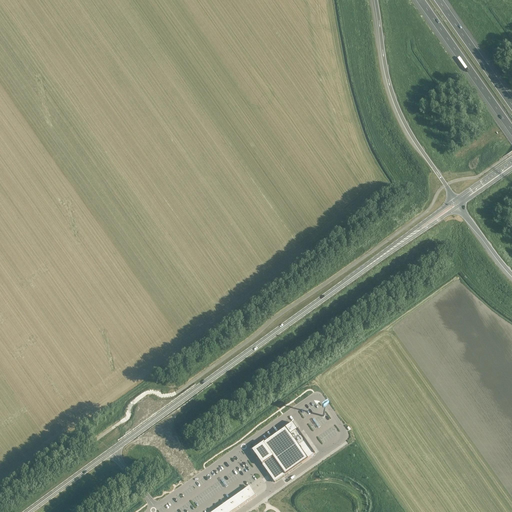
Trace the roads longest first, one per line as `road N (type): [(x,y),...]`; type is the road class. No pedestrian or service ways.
road 1 (secondary): [(164,412),(408,236)]
road 2 (unclassified): [(242,445),(315,393),(326,406),(342,439),(273,488)]
road 3 (motorway): [(376,0),(397,106),(457,202)]
road 4 (motorway): [(420,0),(511,130)]
road 5 (motorway): [(511,103),(438,0)]
